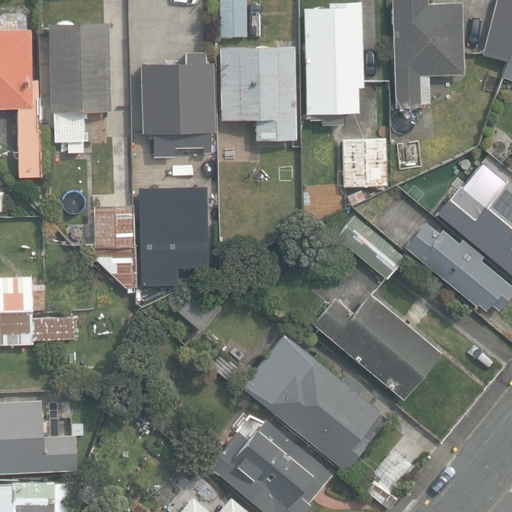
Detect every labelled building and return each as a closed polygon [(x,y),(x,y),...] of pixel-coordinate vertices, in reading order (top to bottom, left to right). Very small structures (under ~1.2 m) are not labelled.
[(219,0),(220,36),(248,36),(246,0),(219,0)] [(391,0),(395,106),(421,105),(421,103),(429,103),(428,74),(463,73),(463,51),(461,1),(427,2),(426,0),(391,0)] [(511,43),(511,0),(497,0),(483,54),(491,56),(487,71),(500,74),(504,59),(508,60),(511,43)] [(321,119),(321,124),(343,124),(343,113),(359,113),(358,87),(364,86),(361,1),(327,2),(328,8),(326,8),(325,5),(323,4),(321,3),(319,2),(316,3),(313,4),(310,6),(308,8),(303,8),(306,114),(310,114),(310,120),(321,119)] [(53,112),(54,141),(85,140),(84,125),(89,124),(88,111),(111,110),(108,23),(72,24),(70,22),(68,20),(66,20),(63,20),(61,21),(59,22),(58,24),(57,24),(49,24),(49,29),(49,34),(51,112),(53,112)] [(0,29),(0,106),(16,106),(19,175),(41,174),(40,130),(38,130),(37,96),(39,96),(38,78),(34,79),(32,28),(0,29)] [(257,118),(257,140),(295,139),(294,45),(220,46),(221,119),(257,118)] [(511,51),(503,78),(511,81),(511,51)] [(205,62),(204,52),(185,52),(185,61),(140,63),(142,133),(152,133),(153,156),(177,156),(176,147),(187,147),(189,214),(218,213),(216,135),(211,136),(211,132),(214,132),(213,62),(205,62)] [(343,138),(344,186),(387,185),(386,137),(343,138)] [(397,143),(399,169),(424,166),(421,140),(397,143)] [(436,213),(511,275),(511,182),(508,179),(493,197),(473,180),(464,189),(459,185),(436,213)] [(25,186),(43,215),(43,185),(25,186)] [(138,286),(139,306),(160,298),(160,215),(133,215),(132,204),(93,204),(95,244),(85,244),(85,248),(109,272),(106,276),(121,290),(124,285),(126,287),(138,286)] [(385,277),(386,278),(405,256),(355,215),(336,237),(385,277)] [(439,233),(424,222),(403,247),(476,307),(477,305),(485,311),(491,304),(498,310),(511,292),(511,287),(480,261),(483,257),(461,239),(458,243),(442,230),(439,233)] [(219,259),(231,259),(231,243),(219,243),(219,259)] [(0,275),(0,311),(33,310),(33,308),(46,307),(45,284),(31,284),(31,275),(0,275)] [(313,324),(403,399),(442,352),(370,292),(354,312),(335,297),(313,324)] [(0,312),(1,344),(33,343),(33,339),(73,338),(73,315),(33,316),(33,312),(0,312)] [(218,352),(234,368),(247,353),(234,341),(231,338),(218,352)] [(262,403),(345,470),(387,418),(380,412),(382,410),(359,391),(363,386),(346,373),(341,379),(310,354),(308,357),(298,350),(287,363),(283,360),(277,368),(280,371),(270,384),(275,388),(262,403)] [(118,377),(146,389),(156,368),(128,355),(118,377)] [(0,472),(74,469),(73,436),(46,437),(44,401),(0,402),(0,472)] [(208,464),(267,511),(302,511),(310,503),(307,501),(332,471),(265,417),(260,424),(258,422),(247,436),(237,428),(208,464)] [(82,422),(71,423),(72,435),(84,434),(82,422)] [(360,485),(389,508),(401,494),(372,470),(360,485)] [(0,511),(68,511),(68,478),(13,480),(13,482),(0,481),(0,511)] [(79,496),(94,507),(103,495),(89,484),(79,496)] [(177,511),(250,511),(231,495),(216,511),(212,511),(192,495),(177,511)]
